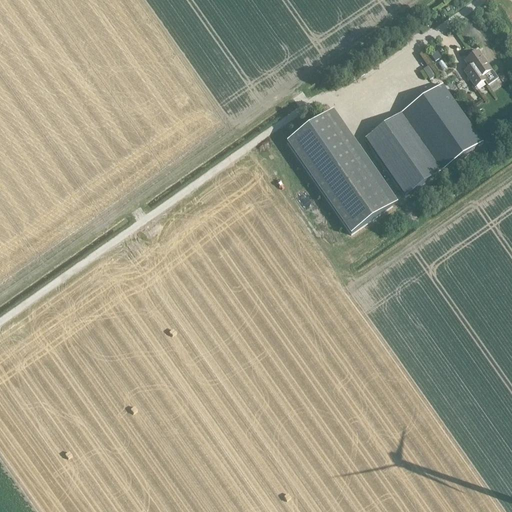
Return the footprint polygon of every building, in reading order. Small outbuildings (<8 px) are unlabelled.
[(498,43),(492,47),(499,58),(505,54),(498,43)] [(437,53),(431,57),(435,62),(441,58),(437,53)] [(491,71),(478,53),(465,62),(470,69),(464,73),(475,89),(483,83),(487,89),(497,82),(490,72),(491,72),(491,71)] [(442,61),(437,64),(443,72),(448,68),(442,61)] [(428,68),(423,71),(430,81),(435,78),(428,68)] [(483,145),(442,87),(401,116),(365,141),(405,199),(483,145)] [(389,90),(384,92),(391,105),(396,103),(389,90)] [(480,109),(489,102),(483,94),(474,101),(480,109)] [(381,97),(376,100),(384,111),(389,107),(381,97)] [(392,208),(328,116),(287,144),(351,236),(392,208)] [(360,121),(355,123),(359,132),(365,130),(360,121)]
